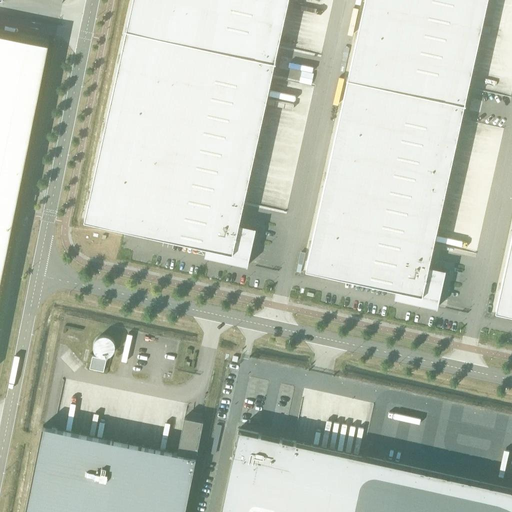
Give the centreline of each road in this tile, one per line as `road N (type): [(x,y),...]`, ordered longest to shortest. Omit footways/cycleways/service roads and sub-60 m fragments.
road 1 (unclassified): [(511,378),(37,275)]
road 2 (unclassified): [(37,275),(93,0)]
road 3 (unclassified): [(37,275),(0,461)]
road 4 (unknown): [(213,511),(243,365),(277,372)]
